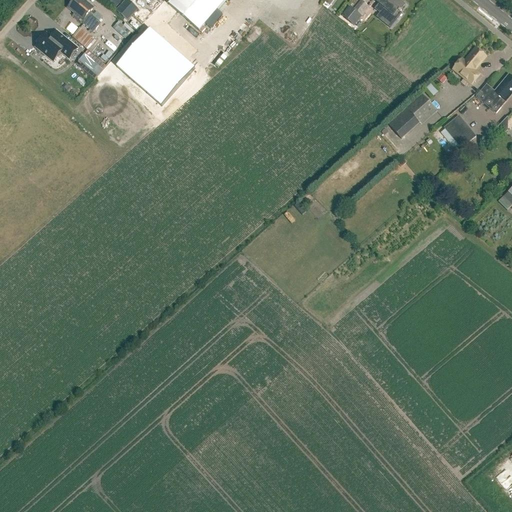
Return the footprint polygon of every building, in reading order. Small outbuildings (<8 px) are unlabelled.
[(73,17),(93,34),(101,24),(89,15),(94,9),(83,0),(75,0),(68,9),(75,15),(73,17)] [(124,0),(108,0),(118,9),(125,1),(124,0)] [(138,9),(127,0),(117,12),(127,21),(138,9)] [(173,0),(169,6),(199,32),(206,25),(211,30),(224,15),(218,11),(227,0),(173,0)] [(308,4),(311,0),(283,0),(296,9),(303,0),(308,4)] [(373,0),(379,5),(375,10),(385,18),(388,14),(395,21),(400,15),(398,13),(404,6),(397,0),(373,0)] [(361,17),(369,8),(361,1),(353,11),(355,12),(353,15),(359,20),(361,17)] [(122,21),(115,28),(127,39),(134,31),(122,21)] [(69,29),(75,34),(81,28),(75,23),(69,29)] [(83,27),(75,37),(92,50),(100,40),(83,27)] [(150,30),(116,68),(162,108),(195,70),(150,30)] [(47,35),(36,48),(54,62),(62,53),(70,59),(77,50),(58,34),(56,33),(51,39),(47,35)] [(475,71),(486,58),(476,49),(465,62),(462,60),(453,70),(471,86),(480,75),(475,71)] [(87,52),(79,68),(102,78),(109,62),(87,52)] [(59,86),(65,79),(54,70),(48,77),(48,78),(59,86)] [(442,76),(438,80),(442,84),(446,80),(442,76)] [(496,114),(503,106),(511,95),(511,78),(509,76),(495,93),(487,86),(477,98),(496,114)] [(436,112),(421,96),(406,109),(421,126),(436,112)] [(460,117),(445,130),(463,151),(478,138),(460,117)] [(511,189),(500,202),(507,209),(511,203),(511,189)]
